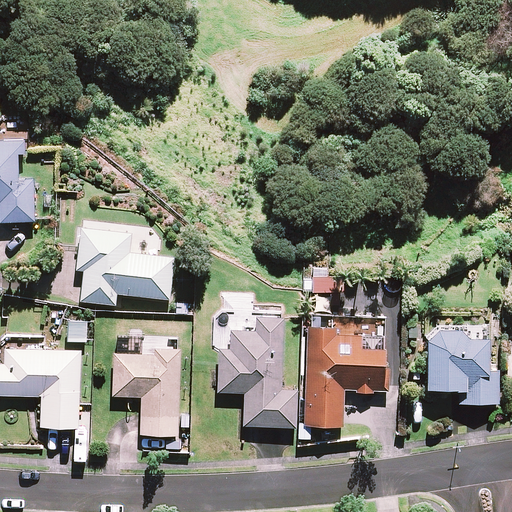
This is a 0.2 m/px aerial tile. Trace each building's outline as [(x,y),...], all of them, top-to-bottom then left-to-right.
[(20,176),(21,135),(0,134),(0,197),(3,198),(2,217),(35,218),(36,176),(20,176)] [(133,229),(83,224),(79,265),(86,266),(82,297),(117,301),(118,290),(171,295),(175,254),(131,249),(133,229)] [(341,276),(303,275),(303,290),(341,291),(341,276)] [(281,387),(284,313),(259,312),(258,329),(233,328),(232,346),(220,346),(219,388),(247,389),(246,421),(297,423),(298,388),(281,387)] [(89,314),(70,314),(69,337),(88,338),(89,314)] [(385,387),(388,319),(323,316),(323,323),(309,323),(305,420),(343,422),(344,386),(385,387)] [(474,325),(431,325),(430,382),(461,382),(461,398),(497,399),(498,333),(474,333),(474,325)] [(182,337),(130,335),(130,349),(116,349),(115,391),(144,392),(143,430),(179,431),(182,337)] [(83,346),(2,343),(0,390),(44,392),(43,422),(80,423),(83,346)]
